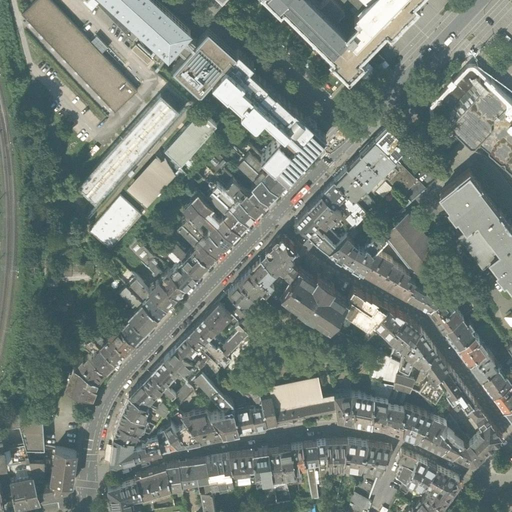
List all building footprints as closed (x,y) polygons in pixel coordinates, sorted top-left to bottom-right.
[(115,112),(137,90),(93,45),(49,0),(37,0),(21,17),(115,112)] [(138,32),(140,30),(105,0),(99,0),(98,2),(96,4),(128,37),(123,43),(128,48),(140,34),(138,32)] [(168,55),(175,47),(187,34),(190,30),(155,0),(105,0),(140,30),(168,55)] [(405,17),(420,2),(418,0),(269,0),(280,10),(283,7),(332,54),(329,57),(349,77),(366,58),(364,56),(362,54),(386,29),(388,31),(391,33),(405,17)] [(262,114),(283,132),(310,154),(325,137),(325,136),(324,135),(314,126),(316,124),(312,120),(308,116),(306,119),(274,91),(275,91),(269,86),(249,69),(253,64),(238,51),(236,53),(208,29),(196,42),(191,38),(187,34),(175,47),(177,49),(184,55),(172,69),(200,93),(212,80),(215,82),(242,107),(241,108),(241,109),(241,110),(253,121),(254,121),(255,121),(256,121),(262,114)] [(135,43),(130,47),(146,62),(150,57),(135,43)] [(511,128),(509,126),(511,123),(511,111),(508,108),(506,106),(506,103),(506,99),(493,86),(488,81),(474,67),(470,67),(445,96),(441,100),(437,104),(435,107),(435,111),(447,123),(470,145),(475,145),(479,142),(484,146),(500,161),(504,160),(505,164),(511,170),(511,128)] [(123,170),(179,107),(160,90),(76,185),(95,202),(123,170)] [(194,112),(164,147),(181,162),(216,121),(207,113),(202,119),(194,112)] [(408,144),(387,124),(382,130),(376,136),(373,138),(394,158),(408,144)] [(298,167),(310,154),(283,132),(261,157),(270,166),(278,173),(287,180),(298,167)] [(394,158),(373,138),(369,142),(362,149),(360,152),(380,172),(394,158)] [(373,192),(386,178),(380,172),(360,152),(356,156),(352,160),(351,161),(349,163),(346,167),(365,185),(373,192)] [(248,153),(243,159),(269,182),(277,190),(281,186),(287,180),(278,173),(270,166),(265,171),(262,169),(263,168),(263,167),(248,153)] [(155,156),(128,187),(145,202),(172,171),(164,157),(159,159),(155,156)] [(412,174),(394,158),(380,172),(386,178),(410,201),(425,187),(412,174)] [(251,185),(253,187),(259,192),(267,200),(273,195),(277,190),(269,182),(243,159),(237,165),(252,179),(253,178),(254,178),(256,180),(251,185)] [(361,189),(365,185),(346,167),(341,172),(337,176),(333,180),(357,203),(365,194),(361,189)] [(480,183),(468,168),(455,178),(455,179),(439,191),(449,205),(447,206),(455,215),(457,214),(465,224),(457,230),(482,262),(490,256),(497,266),(496,267),(503,277),(505,275),(511,284),(511,223),(509,220),(510,220),(509,218),(508,219),(506,217),(505,215),(506,214),(504,213),(498,206),(497,206),(479,184),(480,183)] [(231,179),(225,185),(239,198),(245,191),(231,179)] [(366,211),(357,203),(333,180),(330,183),(325,189),(321,193),(338,209),(339,208),(341,209),(345,205),(343,204),(345,202),(349,206),(347,209),(350,212),(345,216),(353,224),(366,211)] [(212,187),(211,189),(238,213),(247,221),(251,217),(255,212),(248,205),(246,204),(239,198),(235,202),(232,200),(233,200),(233,199),(216,184),(213,187),(212,187)] [(246,191),(245,191),(239,198),(246,204),(248,205),(255,212),(260,208),(267,200),(259,192),(253,187),(248,192),(247,191),(246,191)] [(210,191),(207,194),(223,209),(224,209),(225,209),(226,211),(222,215),(229,221),(231,223),(239,230),(243,226),(247,221),(238,213),(211,189),(210,190),(210,191)] [(381,197),(387,203),(395,197),(390,190),(381,197)] [(109,247),(141,211),(119,192),(87,227),(109,247)] [(197,192),(190,200),(224,231),(232,238),(235,234),(239,230),(231,223),(229,221),(222,215),(218,219),(209,210),(213,206),(197,192)] [(341,212),(338,209),(321,193),(313,201),(307,207),(321,219),(320,220),(325,225),(330,220),(333,223),(338,218),(336,216),(341,212)] [(374,203),(365,194),(357,203),(366,211),(374,203)] [(208,230),(215,237),(217,238),(224,245),(228,241),(232,238),(224,231),(190,200),(183,207),(198,221),(202,217),(211,226),(208,230)] [(322,233),(327,227),(325,225),(320,220),(321,219),(307,207),(301,214),(295,221),(315,241),(322,233)] [(403,207),(379,228),(386,236),(414,270),(426,284),(436,296),(444,291),(429,272),(422,264),(439,249),(431,239),(406,210),(406,211),(403,207)] [(183,219),(181,221),(207,246),(216,254),(220,250),(224,245),(217,238),(215,237),(208,230),(204,235),(202,233),(202,232),(185,216),(183,219)] [(192,247),(193,248),(199,254),(200,255),(208,263),(212,258),(216,254),(207,246),(181,221),(179,223),(177,226),(193,241),(194,241),(196,243),(192,247)] [(358,232),(352,225),(346,232),(353,237),(358,232)] [(328,250),(339,239),(327,227),(322,233),(315,241),(318,244),(328,250)] [(363,248),(356,244),(347,262),(357,267),(362,270),(371,251),(374,248),(386,236),(379,228),(364,244),(365,245),(363,248)] [(346,232),(339,239),(328,250),(334,255),(337,256),(341,259),(347,262),(356,244),(350,240),(353,237),(346,232)] [(283,272),(292,262),(283,253),(292,242),(282,234),(260,257),(268,264),(275,271),(279,268),(283,272)] [(149,261),(154,256),(133,236),(125,244),(145,265),(149,261)] [(174,241),(168,246),(189,267),(197,274),(201,269),(208,263),(200,255),(199,254),(193,248),(186,255),(183,253),(184,252),(184,251),(174,241)] [(295,245),(292,242),(283,253),(292,262),(294,258),(294,255),(292,252),(295,249),(295,245)] [(178,263),(170,272),(176,278),(177,279),(185,286),(191,280),(197,274),(189,267),(168,246),(167,245),(163,250),(175,261),(176,261),(178,263)] [(374,248),(371,251),(362,270),(372,275),(380,280),(390,260),(392,258),(374,248)] [(268,264),(260,257),(255,262),(249,268),(257,275),(270,287),(280,275),(275,271),(268,264)] [(93,260),(45,261),(45,281),(58,281),(58,279),(91,277),(91,267),(93,267),(93,260)] [(153,273),(154,273),(167,286),(168,287),(176,295),(181,291),(185,286),(177,279),(176,278),(170,272),(165,277),(162,275),(163,274),(155,266),(157,263),(154,260),(149,261),(145,265),(153,272),(153,273)] [(413,280),(414,278),(407,274),(409,270),(390,260),(380,280),(394,287),(406,293),(413,280)] [(290,281),(299,267),(292,262),(283,272),(290,281)] [(315,277),(299,267),(290,281),(281,295),(329,326),(341,307),(348,296),(333,287),(335,284),(326,278),(317,273),(315,277)] [(257,275),(249,268),(243,274),(238,279),(246,287),(259,299),(270,287),(257,275)] [(154,273),(143,284),(157,297),(159,299),(166,306),(171,301),(176,295),(168,287),(167,286),(154,273)] [(135,276),(126,285),(149,308),(157,315),(161,311),(166,306),(159,299),(157,297),(143,284),(135,276)] [(246,287),(238,279),(234,284),(228,291),(235,298),(239,302),(245,306),(246,312),(259,299),(246,287)] [(437,297),(436,296),(426,284),(423,285),(413,280),(406,293),(415,298),(427,305),(437,297)] [(458,281),(444,291),(436,296),(437,297),(427,305),(431,310),(435,315),(451,304),(447,299),(463,288),(458,281)] [(138,304),(128,314),(129,316),(136,322),(136,323),(143,330),(150,323),(157,315),(149,308),(126,285),(125,284),(119,291),(132,304),(133,304),(135,302),(138,304)] [(353,286),(348,296),(341,307),(369,324),(388,303),(353,286)] [(235,298),(228,291),(224,295),(219,300),(225,306),(231,311),(239,302),(235,298)] [(72,292),(59,292),(60,304),(71,303),(73,302),(72,292)] [(478,301),(472,294),(454,308),(451,304),(435,315),(439,321),(443,326),(462,313),(478,301)] [(279,318),(259,299),(246,312),(255,321),(248,328),(228,349),(232,354),(224,363),(231,368),(279,318)] [(225,306),(219,300),(212,307),(204,316),(210,321),(217,327),(231,311),(225,306)] [(388,303),(369,324),(354,341),(361,347),(380,326),(387,334),(404,312),(388,303)] [(246,312),(238,319),(248,328),(255,321),(246,312)] [(404,312),(387,334),(394,339),(395,344),(389,356),(399,361),(407,342),(420,324),(404,312)] [(466,318),(462,313),(443,326),(450,336),(456,343),(474,330),(470,325),(473,323),(468,317),(466,318)] [(120,319),(116,323),(126,333),(134,340),(138,335),(143,330),(136,323),(136,322),(129,316),(123,322),(120,319)] [(210,321),(204,316),(199,321),(195,324),(201,330),(207,336),(217,327),(210,321)] [(248,328),(238,319),(234,324),(237,327),(221,344),(228,349),(248,328)] [(117,342),(125,349),(129,345),(134,340),(126,333),(116,323),(112,327),(113,329),(109,334),(110,335),(117,342)] [(201,330),(195,324),(189,331),(185,335),(192,341),(198,346),(207,336),(201,330)] [(436,345),(420,324),(407,342),(399,361),(396,370),(405,373),(412,355),(424,364),(436,345)] [(71,326),(63,326),(64,335),(71,335),(71,326)] [(479,336),(474,330),(456,343),(462,351),(468,359),(484,348),(477,338),(479,336)] [(107,353),(115,360),(119,355),(125,349),(117,342),(110,335),(103,341),(101,339),(102,338),(102,336),(96,331),(90,337),(107,353)] [(90,337),(86,332),(78,341),(82,345),(85,343),(90,337)] [(192,341),(185,335),(181,340),(177,344),(183,350),(189,356),(198,346),(192,341)] [(218,341),(216,343),(207,336),(198,346),(212,359),(216,355),(224,363),(232,354),(228,349),(221,344),(218,341)] [(96,350),(90,356),(96,361),(98,363),(105,370),(110,365),(115,360),(107,353),(90,337),(85,343),(92,350),(94,348),(96,350)] [(183,350),(177,344),(170,351),(163,358),(169,364),(177,371),(180,374),(184,370),(186,372),(195,361),(189,356),(183,350)] [(449,363),(436,345),(424,364),(428,370),(436,374),(449,363)] [(494,356),(486,346),(484,348),(468,359),(480,375),(496,363),(491,358),(494,356)] [(73,365),(75,366),(82,358),(75,352),(71,356),(67,361),(73,365)] [(83,360),(82,358),(75,366),(86,374),(97,381),(101,375),(105,370),(98,363),(96,361),(90,356),(88,354),(83,360)] [(169,364),(163,358),(158,364),(151,371),(158,377),(165,383),(177,371),(169,364)] [(497,362),(496,363),(480,375),(488,387),(491,392),(511,376),(511,364),(503,371),(497,362)] [(475,399),(449,363),(436,374),(442,383),(452,397),(455,395),(457,398),(460,396),(481,427),(490,419),(475,399)] [(73,365),(61,386),(78,392),(90,397),(93,389),(97,381),(86,374),(75,366),(73,365)] [(200,370),(194,376),(202,384),(221,403),(226,405),(227,406),(233,405),(232,403),(200,370)] [(387,401),(403,404),(404,402),(414,376),(405,373),(396,370),(388,398),(387,401)] [(436,374),(428,370),(418,384),(434,395),(442,383),(436,374)] [(158,377),(151,371),(146,376),(142,380),(149,387),(156,393),(165,383),(158,377)] [(180,374),(177,371),(165,383),(177,393),(188,384),(186,381),(187,379),(180,374)] [(291,380),(299,416),(331,410),(336,409),(333,394),(333,392),(322,394),(317,375),(291,380)] [(202,384),(194,376),(188,384),(194,391),(202,384)] [(511,376),(491,392),(496,398),(503,407),(511,400),(511,376)] [(149,387),(142,380),(135,388),(128,395),(138,400),(146,404),(150,399),(156,393),(149,387)] [(299,416),(291,380),(269,385),(271,394),(278,421),(289,419),(299,416)] [(56,384),(49,381),(43,398),(44,398),(43,400),(56,404),(61,386),(56,384)] [(188,384),(177,393),(170,399),(177,408),(194,391),(188,384)] [(261,425),(265,424),(261,404),(259,396),(259,395),(252,388),(249,391),(254,397),(256,406),(250,408),(255,426),(261,425)] [(355,420),(351,393),(350,391),(333,394),(336,409),(337,418),(345,419),(355,420)] [(371,423),(373,395),(365,395),(365,394),(360,394),(360,392),(351,393),(355,420),(363,421),(371,423)] [(278,421),(271,394),(259,396),(261,404),(265,424),(273,422),(278,421)] [(138,400),(128,395),(125,401),(122,408),(133,413),(143,417),(148,405),(146,404),(138,400)] [(401,431),(403,404),(387,401),(388,398),(373,395),(371,423),(379,424),(379,423),(384,425),(401,431)] [(511,400),(503,407),(510,418),(511,419),(511,400)] [(415,436),(432,413),(404,402),(403,404),(401,431),(408,433),(415,436)] [(234,409),(233,405),(227,406),(228,410),(224,411),(224,410),(218,412),(210,414),(221,430),(222,434),(231,432),(239,430),(236,419),(234,409)] [(255,426),(250,408),(250,405),(234,409),(236,419),(239,430),(247,428),(255,426)] [(133,413),(122,408),(120,414),(117,422),(128,426),(149,432),(156,423),(143,417),(133,413)] [(44,447),(44,446),(41,409),(16,412),(19,425),(24,440),(26,448),(43,447),(44,447)] [(206,409),(182,414),(199,435),(199,437),(200,439),(210,436),(222,434),(221,430),(210,414),(206,409)] [(159,419),(164,425),(177,444),(181,443),(186,442),(177,428),(165,411),(159,419)] [(19,425),(16,412),(7,413),(11,426),(19,425)] [(182,423),(177,428),(186,442),(194,440),(200,439),(199,437),(199,435),(182,414),(180,412),(176,416),(180,421),(182,423)] [(441,449),(454,431),(454,430),(448,425),(444,430),(440,426),(446,418),(432,413),(415,436),(430,443),(441,449)] [(501,435),(490,419),(481,427),(469,439),(484,453),(492,445),(501,435)] [(128,426),(117,422),(116,427),(113,435),(125,436),(145,438),(149,432),(128,426)] [(115,462),(116,461),(149,451),(162,448),(160,441),(157,429),(156,423),(149,432),(145,438),(125,436),(113,435),(111,446),(109,461),(115,462)] [(164,425),(157,429),(160,441),(162,448),(169,446),(177,444),(164,425)] [(452,454),(463,439),(454,431),(441,449),(447,452),(452,454)] [(334,440),(325,440),(326,458),(326,468),(342,468),(343,466),(346,439),(334,440)] [(357,441),(346,439),(343,466),(360,468),(360,466),(367,442),(357,441)] [(484,453),(469,439),(466,441),(463,439),(452,454),(469,462),(473,462),(477,461),(484,453)] [(24,440),(3,445),(6,461),(7,464),(29,458),(26,448),(24,440)] [(317,461),(318,461),(318,458),(326,458),(325,440),(310,443),(302,444),(305,463),(314,462),(317,461)] [(377,443),(367,442),(360,466),(379,471),(390,445),(377,443)] [(296,445),(291,445),(295,469),(300,469),(299,467),(305,465),(305,463),(302,444),(296,445)] [(285,446),(279,447),(283,468),(285,480),(287,486),(297,484),(295,474),(295,469),(291,445),(285,446)] [(30,460),(43,460),(44,451),(43,451),(43,447),(26,448),(29,458),(30,460)] [(55,447),(50,480),(61,481),(72,481),(74,467),(76,451),(66,449),(55,447)] [(273,448),(268,449),(271,469),(273,482),(285,480),(283,468),(279,447),(273,448)] [(405,479),(415,456),(411,453),(402,448),(396,459),(401,463),(396,475),(405,479)] [(260,450),(253,451),(255,477),(256,485),(263,484),(264,495),(274,493),(273,482),(271,469),(268,449),(260,450)] [(241,452),(228,454),(233,479),(255,477),(253,451),(241,452)] [(217,456),(205,458),(210,486),(218,484),(217,480),(225,479),(226,482),(233,480),(233,479),(228,454),(217,456)] [(413,484),(428,461),(423,458),(415,456),(405,479),(413,484)] [(29,458),(7,464),(9,478),(33,472),(30,460),(29,458)] [(205,458),(194,460),(183,461),(177,462),(181,482),(185,482),(204,478),(204,480),(203,480),(205,489),(210,488),(210,486),(205,458)] [(326,458),(318,458),(318,461),(317,461),(318,470),(314,471),(314,462),(305,463),(305,465),(311,499),(318,497),(316,483),(320,483),(325,482),(326,468),(326,458)] [(43,481),(43,460),(30,460),(33,472),(36,483),(43,481)] [(424,484),(438,466),(432,463),(428,461),(413,484),(421,488),(424,484)] [(166,463),(166,467),(170,486),(181,485),(181,482),(177,462),(173,462),(166,463)] [(424,484),(428,488),(447,501),(449,499),(451,496),(461,482),(460,476),(438,466),(424,484)] [(148,472),(136,476),(142,495),(170,486),(166,467),(148,472)] [(33,499),(40,498),(39,492),(37,488),(37,485),(36,483),(33,472),(9,478),(12,491),(14,505),(33,499)] [(128,479),(107,485),(109,498),(111,507),(138,502),(144,501),(142,495),(136,476),(128,479)] [(71,482),(72,481),(61,481),(50,480),(43,481),(36,483),(37,485),(37,488),(39,492),(40,498),(47,494),(55,491),(56,491),(70,484),(71,482)] [(210,511),(215,511),(210,488),(205,489),(200,490),(203,511),(210,511)] [(447,501),(428,488),(422,499),(437,511),(438,511),(444,505),(447,501)] [(367,511),(370,502),(354,492),(348,511),(367,511)] [(409,506),(404,511),(437,511),(422,499),(417,495),(409,506)] [(111,511),(140,511),(138,502),(111,507),(111,511)]
